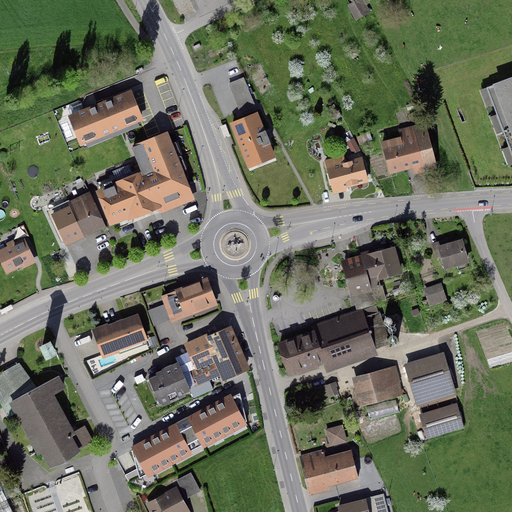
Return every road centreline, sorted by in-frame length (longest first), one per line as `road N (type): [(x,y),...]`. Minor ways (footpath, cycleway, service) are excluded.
road 1 (residential): [(48,309),(109,435),(98,463),(118,511)]
road 2 (tertiary): [(300,511),(251,316)]
road 3 (tertiary): [(215,166),(145,0)]
road 4 (secondary): [(311,222),(470,200)]
road 5 (residential): [(470,200),(477,238),(511,314)]
